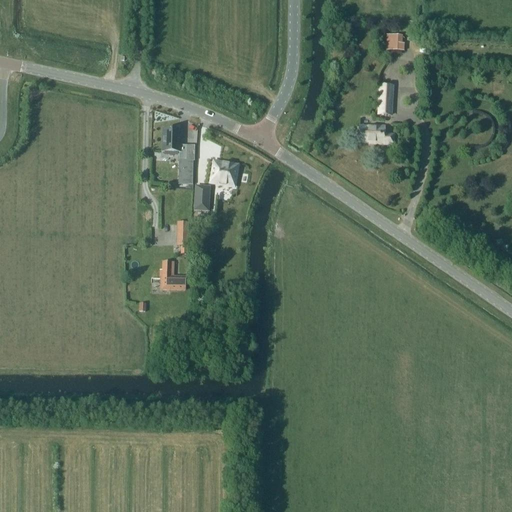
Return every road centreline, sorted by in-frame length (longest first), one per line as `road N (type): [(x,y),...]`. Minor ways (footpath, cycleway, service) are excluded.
road 1 (tertiary): [(511,310),(258,140)]
road 2 (tertiary): [(258,140),(146,94),(0,63)]
road 3 (tertiary): [(258,140),(291,72),(293,0)]
